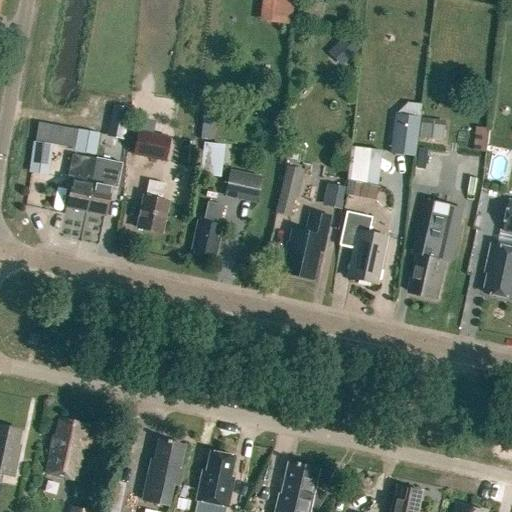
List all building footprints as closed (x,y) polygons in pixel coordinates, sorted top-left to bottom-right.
[(261,1),(259,22),(290,26),(293,0),(266,0),(266,2),(261,1)] [(344,38),(336,45),(349,58),(357,50),(344,38)] [(415,155),(420,116),(419,116),(421,103),(407,101),(395,113),(390,152),(415,155)] [(114,108),(111,123),(127,126),(130,111),(114,108)] [(420,124),(418,138),(441,141),(443,127),(420,124)] [(476,127),(473,151),(486,153),(488,128),(476,127)] [(165,160),(170,136),(136,129),(131,153),(165,160)] [(101,135),(79,132),(75,152),(96,157),(97,155),(101,135)] [(204,143),(203,155),(222,158),(224,146),(204,143)] [(31,173),(46,175),(50,146),(35,144),(34,144),(30,172),(31,173)] [(354,181),(385,182),(386,147),(355,146),(354,181)] [(86,210),(96,157),(75,152),(73,152),(68,177),(72,178),(66,206),(86,210)] [(97,155),(96,157),(86,210),(106,213),(111,186),(115,187),(121,160),(97,155)] [(286,164),(279,192),(295,196),(302,168),(286,164)] [(256,202),(261,176),(229,169),(224,195),(256,202)] [(162,197),(165,182),(149,179),(146,194),(143,194),(137,227),(161,231),(167,198),(162,197)] [(326,203),(345,208),(350,185),(331,181),(326,203)] [(379,199),(382,187),(352,181),(349,193),(379,199)] [(511,198),(506,228),(511,229),(511,245),(493,242),(489,260),(492,261),(486,290),(511,295),(511,198)] [(410,293),(436,299),(445,261),(444,261),(445,253),(452,255),(463,209),(426,201),(413,254),(419,255),(410,293)] [(218,224),(222,204),(209,202),(205,222),(199,220),(193,249),(214,253),(220,225),(218,224)] [(377,280),(387,234),(370,230),(373,214),(348,208),(340,242),(356,245),(350,274),(377,280)] [(322,249),(326,234),(329,217),(310,213),(306,230),(292,227),(283,271),(312,278),(319,249),(322,249)] [(36,347),(39,336),(30,335),(27,345),(36,347)] [(76,476),(88,422),(60,416),(56,433),(53,432),(45,469),(76,476)] [(16,442),(20,427),(0,422),(0,474),(1,469),(13,472),(19,442),(16,442)] [(180,463),(185,442),(160,436),(156,457),(152,456),(148,475),(149,475),(144,497),(167,502),(171,480),(180,482),(184,464),(180,463)] [(229,478),(234,454),(212,449),(207,471),(202,470),(196,497),(228,504),(234,479),(229,478)] [(313,511),(326,492),(314,485),(318,467),(289,460),(282,493),(280,493),(276,511),(277,511),(313,511)] [(416,511),(420,492),(396,487),(390,511),(416,511)] [(485,511),(486,510),(459,503),(456,511),(485,511)]
